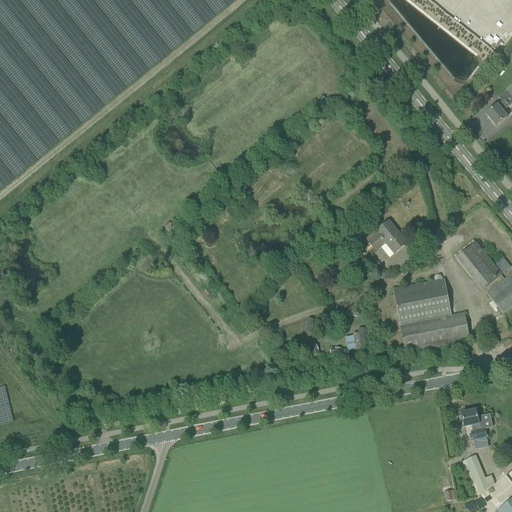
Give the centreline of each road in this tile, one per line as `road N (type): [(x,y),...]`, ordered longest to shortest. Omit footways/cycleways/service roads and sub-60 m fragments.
road 1 (tertiary): [(164,436),(511,370)]
road 2 (tertiary): [(511,216),(333,0)]
road 3 (tertiary): [(164,436),(0,469)]
